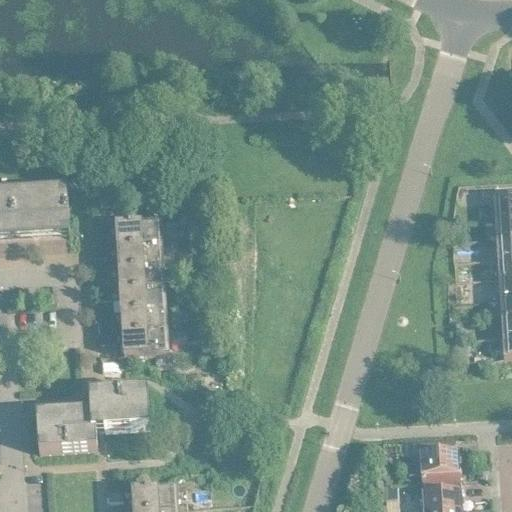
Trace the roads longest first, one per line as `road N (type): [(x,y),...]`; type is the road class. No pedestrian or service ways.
road 1 (unclassified): [(316,511),(467,12)]
road 2 (residential): [(7,341),(15,494)]
road 3 (residential): [(0,273),(68,269),(72,338)]
